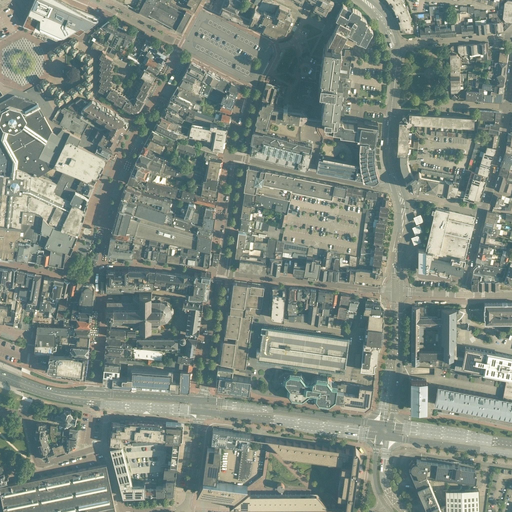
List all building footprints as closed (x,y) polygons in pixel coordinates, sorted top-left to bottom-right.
[(34,0),(23,24),(57,39),(72,31),(79,34),(100,17),(71,5),(61,0),(34,0)] [(170,2),(171,0),(144,0),(139,11),(148,16),(148,14),(149,13),(153,15),(164,21),(177,27),(176,29),(180,31),(181,32),(185,26),(187,21),(192,13),(187,10),(170,2)] [(197,6),(200,1),(198,0),(178,0),(179,2),(190,8),(193,10),(195,10),(195,9),(196,8),(197,6)] [(220,11),(219,12),(231,18),(236,21),(236,20),(248,26),(248,25),(249,23),(262,29),(262,31),(275,37),(277,38),(279,38),(281,38),(283,37),(285,36),(286,35),(287,34),(288,33),(293,22),(295,18),(293,17),(292,16),(291,16),(291,15),(290,14),(290,13),(290,12),(290,11),(290,10),(291,8),(288,7),(273,0),(261,0),(259,6),(253,3),(247,17),(240,14),(237,12),(222,6),(220,11)] [(240,14),(247,17),(253,3),(247,0),(224,0),(222,6),(237,12),(242,1),(245,3),(240,14)] [(297,0),(299,1),(299,0),(302,0),(303,0),(302,0),(312,0),(315,1),(316,3),(314,6),(316,7),(316,8),(316,9),(320,12),(321,10),(323,11),(323,12),(325,13),(328,8),(330,9),(334,2),(330,0),(297,0)] [(387,0),(389,2),(390,1),(393,5),(391,6),(393,9),(394,10),(396,13),(397,13),(400,19),(398,20),(399,23),(399,24),(400,25),(400,29),(402,28),(402,31),(404,31),(407,30),(410,30),(413,30),(412,24),(411,24),(410,19),(411,19),(406,6),(405,6),(403,2),(404,1),(402,0),(387,0)] [(344,37),(346,32),(359,39),(358,40),(365,44),(367,42),(372,33),(372,31),(369,30),(370,27),(369,24),(367,23),(367,22),(365,21),(366,20),(363,18),(363,17),(364,17),(360,15),(361,14),(357,12),(358,11),(359,10),(354,8),(353,7),(352,8),(351,8),(343,4),(335,18),(339,20),(333,32),(331,34),(326,44),(339,46),(340,44),(341,44),(341,42),(341,41),(342,40),(344,37)] [(511,16),(500,15),(499,18),(501,20),(505,24),(508,27),(511,23),(511,17),(511,16)] [(108,21),(102,26),(105,28),(104,30),(105,31),(107,33),(108,31),(111,33),(115,24),(112,22),(110,22),(108,21)] [(116,33),(120,26),(115,24),(111,33),(110,35),(108,38),(111,39),(115,33),(116,33)] [(119,39),(124,28),(120,26),(116,33),(116,34),(115,36),(117,38),(114,42),(115,42),(113,47),(114,47),(119,39)] [(99,36),(103,29),(100,28),(91,35),(97,39),(99,40),(101,37),(99,36)] [(122,38),(124,39),(128,30),(125,29),(124,28),(119,39),(114,47),(116,49),(117,47),(118,44),(119,45),(122,38)] [(125,46),(132,32),(128,30),(124,39),(125,40),(124,41),(125,42),(123,45),(125,46)] [(132,32),(125,46),(128,48),(129,44),(130,44),(131,42),(132,43),(134,43),(138,35),(136,35),(133,33),(132,32)] [(369,43),(376,38),(374,36),(372,33),(367,42),(369,43)] [(69,38),(70,41),(70,44),(72,45),(74,44),(76,45),(79,43),(79,37),(74,35),(69,38)] [(105,51),(108,46),(97,39),(91,35),(88,41),(92,44),(91,46),(101,52),(100,53),(99,54),(99,56),(98,56),(100,57),(101,57),(98,61),(100,62),(101,63),(98,67),(112,75),(110,73),(112,69),(110,68),(112,63),(110,62),(111,61),(112,58),(108,56),(105,54),(106,51),(105,51)] [(62,42),(62,45),(62,48),(64,49),(67,50),(69,49),(72,47),(72,45),(70,44),(70,41),(67,39),(62,42)] [(168,55),(170,51),(166,49),(166,48),(161,46),(152,42),(146,39),(141,48),(145,50),(146,48),(148,50),(146,54),(163,63),(165,59),(168,55)] [(346,96),(348,85),(348,82),(344,82),(341,81),(341,77),(345,77),(349,78),(349,74),(352,50),(345,49),(344,55),(339,55),(340,47),(348,48),(349,45),(346,44),(345,43),(341,41),(341,42),(341,44),(340,44),(339,46),(326,44),(324,44),(322,65),(321,64),(321,65),(319,65),(318,64),(317,64),(317,65),(318,65),(317,69),(316,69),(316,70),(317,70),(316,78),(315,78),(315,79),(317,79),(316,80),(316,83),(315,83),(315,81),(300,79),(300,80),(299,88),(298,97),(299,98),(300,98),(312,104),(311,104),(313,105),(313,104),(317,104),(317,105),(318,105),(322,105),(320,119),(320,123),(320,124),(319,127),(326,128),(329,128),(328,129),(337,131),(338,129),(340,130),(340,132),(343,132),(343,133),(352,134),(352,133),(355,134),(357,125),(357,123),(357,121),(351,120),(342,119),(342,117),(344,117),(346,96)] [(488,60),(488,52),(488,50),(489,50),(488,43),(488,42),(480,43),(481,53),(483,52),(484,60),(485,60),(488,60)] [(62,48),(62,45),(60,44),(55,46),(55,49),(55,52),(57,53),(60,54),(64,52),(64,49),(62,48)] [(78,51),(79,49),(79,46),(76,45),(74,44),(72,45),(72,47),(69,49),(69,52),(74,55),(76,53),(78,51)] [(55,52),(55,49),(53,48),(48,50),(48,56),(52,59),(57,56),(57,53),(55,52)] [(78,51),(76,53),(76,56),(81,59),(83,58),(85,56),(86,53),(86,51),(81,48),(79,49),(78,51)] [(508,62),(509,51),(500,50),(500,53),(496,52),(495,58),(499,58),(499,61),(508,62)] [(163,63),(146,54),(142,51),(138,58),(140,59),(139,61),(141,62),(147,66),(148,63),(159,69),(163,63)] [(85,56),(83,58),(83,60),(86,62),(88,60),(91,62),(93,60),(93,55),(88,52),(86,53),(85,56)] [(129,53),(127,57),(134,61),(136,63),(137,63),(139,64),(140,65),(140,64),(141,62),(139,61),(140,59),(138,58),(129,53)] [(93,64),(91,62),(88,60),(86,62),(83,63),(83,69),(86,70),(89,69),(91,70),(93,69),(93,64)] [(208,69),(207,69),(203,67),(191,61),(190,60),(188,65),(185,70),(185,71),(186,71),(197,77),(213,85),(215,86),(220,76),(219,75),(208,69)] [(159,69),(148,63),(147,66),(141,62),(140,64),(156,74),(159,69)] [(156,74),(140,64),(140,65),(139,64),(136,69),(134,72),(140,75),(143,77),(152,82),(156,74)] [(111,86),(112,85),(110,84),(112,80),(110,79),(112,75),(98,67),(100,68),(101,68),(98,73),(100,73),(101,74),(98,78),(100,79),(101,79),(98,84),(100,84),(101,85),(98,90),(105,94),(106,92),(108,93),(106,94),(106,96),(112,99),(112,100),(112,101),(113,101),(114,102),(119,92),(120,91),(116,89),(115,88),(111,86)] [(89,69),(86,70),(83,71),(83,77),(86,79),(88,77),(91,79),(93,77),(93,72),(91,70),(89,69)] [(209,93),(213,85),(197,77),(186,71),(184,75),(183,77),(193,81),(193,82),(189,89),(197,93),(199,94),(200,93),(207,97),(208,97),(209,93)] [(504,86),(505,77),(488,75),(487,78),(492,79),(491,84),(504,86)] [(213,85),(209,93),(211,94),(213,94),(216,95),(219,88),(222,89),(224,90),(227,91),(228,92),(230,89),(237,93),(240,86),(220,76),(215,86),(213,85)] [(45,87),(47,86),(50,85),(50,82),(50,80),(45,77),(40,80),(40,85),(45,87)] [(88,77),(86,79),(83,80),(83,82),(83,86),(86,87),(88,85),(91,87),(93,86),(93,80),(91,79),(88,77)] [(140,82),(139,85),(140,86),(149,91),(149,90),(148,90),(152,84),(153,83),(153,82),(152,82),(143,77),(143,78),(142,80),(140,82)] [(189,89),(193,82),(182,77),(178,84),(189,89)] [(50,85),(47,86),(47,89),(52,92),(55,90),(57,89),(57,86),(57,84),(52,81),(50,82),(50,85)] [(76,90),(78,91),(81,92),(83,91),(86,89),(86,87),(83,86),(83,82),(81,81),(76,84),(76,86),(76,90)] [(485,93),(485,91),(484,91),(484,90),(482,89),(483,82),(476,81),(476,86),(477,86),(480,87),(480,91),(476,91),(475,100),(481,100),(484,100),(485,93)] [(484,100),(502,102),(504,86),(491,84),(483,82),(482,89),(484,90),(484,91),(485,91),(485,93),(484,100)] [(275,93),(277,86),(274,85),(266,83),(264,89),(264,91),(261,99),(273,103),(275,93)] [(12,165),(13,163),(26,166),(24,170),(37,175),(39,174),(50,169),(68,133),(56,127),(52,120),(52,119),(53,118),(55,114),(43,91),(39,84),(36,85),(24,92),(15,89),(0,97),(0,153),(6,155),(4,162),(12,165)] [(57,86),(57,89),(55,90),(54,93),(57,95),(59,93),(62,95),(64,94),(64,90),(64,88),(59,85),(57,86)] [(76,90),(76,86),(74,85),(69,88),(69,90),(69,94),(71,95),(74,96),(78,94),(78,91),(76,90)] [(86,87),(86,89),(83,91),(83,94),(88,97),(93,94),(93,88),(91,87),(88,85),(86,87)] [(137,91),(135,94),(145,100),(145,99),(149,91),(140,86),(138,89),(137,91)] [(201,97),(178,86),(177,86),(174,93),(190,101),(194,103),(195,103),(198,104),(201,97)] [(286,93),(286,92),(287,87),(285,86),(284,86),(283,90),(282,92),(279,91),(278,94),(275,93),(273,103),(280,105),(282,99),(283,99),(284,99),(284,97),(285,95),(285,94),(286,93)] [(127,97),(122,106),(130,111),(131,111),(132,111),(133,111),(135,111),(138,110),(139,109),(140,109),(145,100),(135,94),(133,93),(131,92),(130,92),(131,91),(131,88),(130,87),(129,88),(128,89),(129,89),(129,91),(130,92),(130,93),(129,95),(127,97)] [(62,95),(62,98),(64,99),(67,100),(71,98),(71,95),(69,94),(69,90),(67,89),(64,90),(64,94),(62,95)] [(224,94),(220,102),(222,103),(222,104),(231,107),(231,106),(232,105),(233,105),(234,102),(236,96),(235,96),(236,93),(237,93),(230,89),(228,92),(227,91),(225,94),(224,94)] [(467,94),(466,99),(467,99),(475,100),(476,91),(467,91),(467,94)] [(122,106),(127,97),(124,95),(122,94),(119,92),(114,102),(122,106)] [(62,98),(62,95),(59,93),(57,95),(55,96),(55,102),(59,104),(64,102),(64,99),(62,98)] [(174,93),(170,99),(187,107),(193,110),(195,103),(194,103),(190,101),(174,93)] [(116,113),(112,111),(110,110),(109,109),(107,108),(105,107),(101,105),(99,103),(97,102),(96,102),(92,100),(88,102),(87,101),(81,97),(63,108),(62,108),(62,110),(62,111),(62,112),(64,108),(103,132),(112,136),(111,137),(117,140),(120,136),(122,133),(122,131),(123,131),(127,124),(128,124),(129,123),(128,120),(126,119),(124,118),(118,115),(118,114),(116,113)] [(193,110),(187,107),(170,99),(166,106),(170,108),(175,111),(182,115),(184,111),(189,114),(188,116),(193,118),(194,118),(195,115),(196,111),(193,110)] [(304,110),(303,110),(293,109),(290,108),(289,106),(287,106),(284,105),(283,107),(281,107),(281,105),(280,105),(273,103),(261,99),(260,105),(259,105),(259,106),(258,109),(258,110),(258,112),(258,111),(255,120),(256,120),(255,122),(254,125),(253,129),(282,136),(284,128),(300,133),(301,129),(302,124),(302,123),(309,119),(309,117),(304,110)] [(230,114),(232,108),(219,103),(217,109),(230,114)] [(64,108),(62,112),(64,113),(64,115),(60,122),(53,118),(52,119),(53,121),(82,135),(99,142),(113,149),(117,140),(111,137),(112,136),(103,132),(64,108)] [(183,118),(165,108),(161,114),(162,115),(170,119),(176,122),(177,120),(182,123),(184,118),(183,118)] [(214,117),(213,121),(228,126),(230,114),(217,109),(214,117)] [(494,119),(495,111),(492,111),(479,110),(478,116),(478,119),(490,119),(494,119)] [(499,124),(501,113),(500,112),(499,112),(495,111),(494,119),(494,123),(490,123),(489,124),(485,124),(485,127),(477,125),(477,131),(482,131),(484,132),(498,135),(498,132),(498,131),(498,129),(499,124)] [(397,154),(400,154),(407,154),(410,154),(410,149),(407,149),(408,138),(411,138),(411,133),(408,133),(409,125),(411,123),(425,124),(426,124),(429,124),(430,124),(435,124),(440,125),(446,125),(452,125),(451,128),(457,128),(457,129),(462,129),(462,126),(468,126),(468,129),(473,130),(473,127),(474,116),(409,112),(409,114),(409,116),(407,116),(406,117),(405,115),(404,115),(403,115),(402,115),(402,116),(402,117),(403,117),(404,119),(402,120),(402,121),(400,121),(399,121),(397,154)] [(189,128),(174,122),(169,120),(161,115),(159,118),(157,122),(170,129),(175,131),(179,132),(186,135),(189,128)] [(364,177),(376,179),(379,176),(376,170),(376,169),(375,163),(374,156),(374,149),(375,142),(374,142),(374,139),(373,139),(373,137),(375,138),(376,132),(377,122),(364,121),(358,120),(357,125),(356,136),(325,132),(320,151),(319,156),(318,157),(317,167),(316,169),(355,176),(355,175),(358,176),(362,177),(364,177)] [(186,135),(179,132),(175,131),(170,129),(157,122),(154,127),(155,128),(155,129),(156,129),(160,131),(161,132),(173,138),(175,138),(176,138),(177,138),(188,138),(190,128),(189,128),(186,135)] [(226,138),(227,133),(227,132),(228,128),(223,127),(217,126),(217,124),(210,123),(210,126),(206,125),(204,125),(202,124),(200,124),(198,123),(196,123),(194,123),(192,122),(190,128),(188,138),(189,138),(192,138),(196,138),(200,139),(203,141),(211,147),(211,148),(215,151),(219,151),(223,150),(224,150),(224,149),(225,148),(225,144),(225,143),(226,139),(226,138)] [(284,128),(282,136),(253,129),(251,142),(252,142),(252,144),(251,144),(301,158),(305,142),(301,141),(300,133),(284,128)] [(95,184),(107,159),(94,152),(77,144),(81,138),(70,132),(62,129),(57,134),(52,132),(51,132),(48,138),(48,139),(44,144),(45,144),(39,157),(54,164),(53,166),(53,167),(64,171),(81,178),(95,184)] [(173,142),(173,141),(152,130),(148,137),(165,144),(168,146),(170,146),(171,147),(172,145),(172,144),(173,142)] [(497,141),(497,136),(498,135),(484,132),(483,135),(486,135),(485,138),(489,139),(497,141)] [(81,138),(77,144),(94,152),(95,151),(109,158),(110,155),(113,149),(99,142),(82,135),(81,138)] [(148,137),(145,144),(153,148),(160,151),(161,151),(165,144),(148,137)] [(301,158),(251,144),(251,145),(252,145),(251,146),(250,152),(251,154),(302,167),(306,168),(306,166),(307,163),(308,164),(312,150),(311,150),(312,144),(309,143),(309,142),(308,142),(308,143),(305,142),(301,158)] [(164,152),(161,151),(160,151),(153,148),(145,144),(144,145),(140,152),(151,157),(157,160),(163,162),(173,165),(175,162),(178,163),(179,158),(164,152)] [(493,154),(495,148),(487,146),(485,152),(493,154)] [(492,160),(493,154),(485,152),(484,151),(482,157),(492,160)] [(511,152),(505,151),(503,159),(511,162),(511,152)] [(192,174),(193,172),(193,171),(173,165),(163,162),(162,163),(151,159),(151,157),(140,152),(138,157),(135,162),(150,168),(155,169),(168,173),(190,180),(191,178),(191,176),(192,174)] [(221,164),(222,160),(217,159),(218,158),(214,157),(209,155),(204,154),(203,156),(205,157),(205,159),(208,159),(207,163),(204,162),(202,169),(206,169),(205,175),(216,177),(218,178),(218,176),(219,176),(220,171),(218,170),(218,169),(220,170),(221,166),(219,165),(219,163),(221,164)] [(408,166),(407,161),(406,161),(406,155),(400,154),(400,157),(397,157),(401,168),(407,180),(405,181),(408,185),(413,189),(414,188),(418,189),(424,190),(437,193),(443,194),(450,195),(452,182),(446,180),(445,182),(420,177),(420,176),(420,175),(421,173),(419,172),(418,174),(417,173),(412,176),(410,172),(408,166)] [(490,165),(492,160),(482,157),(480,162),(490,165)] [(511,162),(503,159),(501,166),(510,169),(510,168),(511,168),(511,162)] [(489,170),(490,165),(480,162),(477,161),(476,166),(479,167),(489,170)] [(132,169),(131,173),(145,179),(146,179),(152,181),(154,176),(157,177),(158,174),(166,177),(168,173),(155,169),(150,168),(135,162),(134,164),(132,169)] [(292,190),(295,175),(265,169),(261,168),(249,166),(247,167),(246,172),(247,172),(246,179),(245,181),(244,188),(244,189),(245,189),(265,194),(274,196),(285,199),(290,200),(292,190)] [(487,175),(489,170),(479,167),(477,172),(487,175)] [(509,170),(505,168),(500,167),(498,174),(507,177),(511,178),(511,173),(508,172),(509,170)] [(57,183),(38,176),(37,175),(24,170),(21,169),(21,173),(17,172),(17,175),(16,175),(16,176),(16,177),(17,178),(18,178),(19,178),(20,178),(23,178),(22,187),(30,188),(70,207),(69,209),(68,211),(29,192),(22,192),(21,194),(15,193),(11,226),(8,226),(5,226),(10,185),(7,184),(7,183),(8,177),(8,176),(10,177),(11,171),(0,169),(0,255),(1,256),(2,256),(5,256),(8,257),(9,257),(13,257),(13,256),(14,252),(15,245),(16,237),(20,234),(23,209),(36,211),(37,211),(38,211),(39,211),(41,213),(43,216),(49,222),(53,224),(57,225),(67,230),(77,235),(78,233),(83,219),(83,218),(84,218),(84,216),(85,214),(85,213),(86,208),(70,201),(55,194),(55,192),(54,192),(57,183)] [(94,185),(95,184),(81,178),(64,171),(57,183),(66,187),(75,191),(89,198),(94,185)] [(487,175),(477,172),(471,171),(470,173),(469,176),(486,181),(486,180),(488,175),(487,175)] [(145,179),(131,173),(127,182),(132,184),(132,183),(136,185),(149,190),(170,196),(175,197),(177,188),(152,181),(146,179),(145,179)] [(217,187),(218,179),(216,179),(216,177),(205,175),(205,178),(202,178),(203,176),(198,174),(197,178),(196,182),(197,183),(201,184),(217,188),(217,187)] [(511,180),(506,179),(507,177),(498,174),(497,179),(509,183),(511,183),(511,180)] [(295,175),(292,190),(305,193),(308,178),(305,178),(306,177),(303,177),(302,177),(300,176),(299,176),(297,175),(297,176),(295,175)] [(485,183),(486,181),(469,176),(468,181),(484,186),(484,184),(485,184),(485,183)] [(308,178),(305,193),(317,195),(318,195),(321,181),(319,180),(316,179),(316,180),(313,179),(313,178),(310,178),(310,179),(308,178)] [(509,183),(497,179),(495,184),(508,187),(509,183)] [(453,182),(452,182),(450,195),(456,196),(456,194),(464,196),(463,198),(468,199),(470,193),(465,191),(457,189),(459,181),(453,180),(453,182)] [(321,181),(318,195),(332,198),(333,193),(335,183),(334,183),(332,183),(332,182),(330,182),(330,183),(329,182),(326,182),(326,181),(323,181),(321,181)] [(483,188),(484,186),(468,181),(466,186),(483,191),(483,190),(484,188),(483,188)] [(89,198),(75,191),(66,187),(57,183),(54,192),(55,192),(55,194),(70,201),(86,208),(89,198)] [(170,205),(172,199),(165,197),(145,192),(127,185),(128,183),(126,183),(125,186),(124,186),(124,187),(124,188),(122,194),(123,194),(165,209),(173,212),(173,210),(170,209),(171,206),(170,205)] [(347,185),(341,184),(335,183),(333,193),(339,194),(345,196),(347,186),(347,185)] [(196,186),(194,191),(196,191),(195,193),(201,195),(208,197),(217,199),(218,190),(216,189),(217,188),(201,184),(200,189),(198,188),(199,187),(196,186)] [(508,187),(495,184),(494,188),(499,190),(506,192),(508,187)] [(482,193),(483,191),(466,186),(465,191),(470,193),(481,196),(481,195),(482,195),(482,194),(482,193)] [(364,198),(365,191),(362,190),(363,189),(358,188),(355,200),(355,202),(354,204),(357,205),(359,197),(364,198)] [(255,204),(262,206),(265,194),(245,189),(243,202),(254,205),(255,204)] [(193,201),(195,193),(194,193),(190,192),(183,190),(182,194),(181,198),(184,199),(186,200),(193,202),(193,201)] [(369,204),(369,208),(372,209),(373,199),(376,200),(377,192),(372,191),(369,204)] [(216,206),(217,199),(208,197),(201,195),(195,193),(193,201),(200,203),(200,202),(216,206)] [(505,196),(502,195),(493,193),(491,198),(504,202),(505,196)] [(174,216),(175,213),(173,212),(165,209),(123,194),(122,194),(122,197),(118,208),(154,220),(163,223),(164,221),(171,224),(174,216)] [(276,209),(276,210),(282,211),(285,199),(274,196),(271,208),(276,209)] [(181,206),(180,208),(180,209),(181,209),(183,210),(184,209),(185,210),(184,211),(182,212),(183,214),(185,214),(181,213),(181,215),(192,218),(195,204),(194,204),(189,202),(188,204),(187,204),(185,205),(186,207),(185,208),(184,207),(182,206),(182,205),(181,206)] [(258,206),(254,205),(243,202),(243,203),(242,206),(242,209),(254,212),(254,211),(257,212),(258,208),(258,206)] [(192,218),(192,219),(202,225),(203,226),(213,228),(214,228),(214,223),(214,221),(215,221),(215,216),(205,214),(205,213),(202,213),(202,212),(201,212),(201,211),(199,210),(200,205),(199,205),(198,205),(197,205),(195,204),(192,218)] [(215,216),(215,210),(214,208),(200,205),(199,210),(201,211),(201,212),(202,212),(202,213),(205,213),(205,214),(215,216)] [(262,207),(258,206),(258,208),(257,212),(254,211),(254,212),(242,209),(241,216),(251,218),(257,219),(263,220),(264,215),(262,215),(262,212),(261,212),(262,207)] [(437,207),(436,210),(434,209),(433,214),(426,247),(425,249),(418,249),(418,253),(418,256),(418,257),(418,260),(418,261),(418,264),(418,265),(418,268),(418,269),(419,269),(425,269),(427,270),(428,269),(430,270),(449,274),(450,274),(451,270),(450,270),(450,269),(461,271),(460,272),(462,272),(465,258),(470,237),(473,223),(475,216),(443,209),(437,207)] [(211,251),(212,238),(185,229),(171,225),(163,223),(154,220),(118,208),(117,210),(112,229),(126,233),(129,233),(129,234),(134,235),(146,238),(150,239),(157,240),(161,241),(169,243),(181,245),(188,247),(198,249),(198,248),(205,250),(211,251)] [(35,212),(37,211),(36,211),(23,209),(20,234),(16,237),(15,245),(14,252),(13,256),(15,256),(15,257),(16,257),(16,258),(28,260),(28,259),(30,245),(32,231),(33,223),(35,212)] [(487,210),(486,215),(498,218),(499,214),(496,213),(496,212),(492,211),(488,210),(487,210)] [(39,242),(39,239),(40,233),(43,216),(41,213),(39,211),(38,211),(37,211),(35,212),(33,223),(32,231),(30,245),(28,259),(36,261),(38,250),(39,242)] [(192,218),(181,215),(175,213),(174,216),(171,224),(171,225),(185,229),(212,238),(213,231),(203,228),(204,226),(202,225),(192,219),(192,218)] [(420,213),(413,216),(416,223),(423,220),(420,213)] [(431,221),(428,214),(425,216),(424,214),(422,215),(422,217),(420,218),(422,224),(431,221)] [(40,233),(39,239),(46,241),(46,242),(45,245),(48,247),(51,248),(51,250),(49,263),(52,263),(53,265),(55,264),(58,264),(64,265),(64,261),(65,261),(66,259),(66,258),(67,257),(68,256),(69,255),(71,254),(70,253),(74,245),(73,245),(74,244),(75,245),(76,242),(75,242),(78,235),(77,235),(67,230),(57,225),(53,224),(49,222),(43,216),(40,233)] [(274,232),(276,223),(263,220),(261,228),(274,232)] [(240,221),(238,229),(239,229),(243,229),(249,230),(249,231),(255,232),(256,223),(251,222),(244,221),(244,222),(240,221)] [(496,226),(496,223),(485,221),(484,226),(494,228),(498,229),(498,226),(496,226)] [(419,223),(412,226),(415,233),(422,230),(419,223)] [(484,226),(483,231),(494,233),(496,234),(496,233),(499,234),(500,231),(500,229),(498,229),(494,228),(484,226)] [(145,243),(145,240),(146,238),(134,235),(129,234),(112,230),(110,236),(132,241),(143,243),(145,243)] [(246,234),(246,232),(238,231),(237,239),(238,239),(254,241),(255,235),(246,234)] [(495,239),(496,234),(494,233),(483,231),(481,236),(490,238),(495,239)] [(418,233),(410,236),(413,243),(421,240),(418,233)] [(132,249),(132,241),(110,236),(110,237),(109,245),(106,244),(104,257),(118,258),(118,255),(129,256),(130,257),(132,257),(133,249),(132,249)] [(494,240),(495,239),(490,238),(481,236),(480,241),(494,244),(500,244),(505,245),(505,243),(502,243),(502,242),(494,240)] [(307,257),(308,247),(308,246),(309,246),(298,244),(282,241),(277,240),(268,238),(268,243),(267,246),(267,250),(266,254),(266,255),(266,257),(265,264),(266,264),(266,265),(267,265),(267,268),(266,272),(266,273),(273,273),(279,274),(279,273),(280,269),(280,264),(282,264),(283,256),(283,251),(293,252),(293,256),(294,256),(306,258),(307,257)] [(42,262),(45,245),(46,242),(46,241),(39,239),(39,242),(38,250),(36,261),(42,262)] [(144,252),(144,257),(151,258),(153,244),(156,245),(157,240),(150,239),(148,246),(148,248),(145,248),(144,252)] [(262,242),(254,241),(238,239),(237,239),(236,246),(237,246),(267,250),(267,246),(268,243),(262,242)] [(151,258),(158,259),(161,241),(157,240),(156,245),(153,244),(151,258)] [(141,257),(143,243),(132,241),(132,249),(133,249),(132,257),(133,257),(134,257),(140,258),(141,257)] [(167,260),(169,243),(161,241),(158,259),(167,260)] [(180,262),(181,245),(169,243),(167,260),(168,260),(168,261),(169,261),(169,260),(180,262)] [(45,245),(42,262),(42,261),(48,262),(48,263),(49,263),(51,250),(48,249),(48,247),(45,245)] [(186,263),(188,247),(181,245),(180,262),(186,263)] [(266,254),(267,250),(237,246),(236,246),(236,247),(236,251),(235,256),(240,257),(240,254),(242,254),(266,257),(266,255),(266,254)] [(195,264),(198,249),(188,247),(186,263),(195,264)] [(198,249),(195,264),(203,265),(205,251),(205,250),(198,248),(198,249)] [(326,278),(327,271),(326,271),(326,270),(328,263),(330,251),(325,250),(324,255),(322,265),(321,264),(321,267),(320,267),(319,277),(326,278)] [(332,279),(333,268),(335,258),(335,257),(340,257),(340,253),(330,251),(328,263),(326,270),(326,271),(327,271),(326,278),(332,279)] [(492,254),(489,254),(478,251),(477,256),(485,258),(491,259),(492,254)] [(265,264),(266,257),(242,254),(240,254),(240,257),(238,269),(265,272),(266,265),(266,264),(265,264)] [(346,267),(346,271),(346,281),(354,281),(354,280),(356,270),(355,270),(355,268),(356,268),(357,256),(350,255),(349,267),(346,267)] [(294,256),(291,273),(293,273),(293,274),(298,275),(299,264),(305,265),(306,258),(294,256)] [(490,264),(491,259),(485,258),(477,256),(476,261),(484,263),(487,263),(488,264),(490,264)] [(312,258),(307,257),(306,258),(305,265),(303,275),(307,276),(318,277),(321,259),(312,257),(312,258)] [(473,272),(483,274),(484,275),(489,275),(491,276),(494,276),(503,278),(503,277),(506,268),(495,266),(487,265),(484,264),(476,262),(475,265),(477,266),(474,269),(473,272)] [(359,268),(355,268),(355,270),(356,270),(354,280),(354,281),(357,281),(358,282),(359,282),(360,282),(361,282),(363,282),(372,283),(373,284),(374,284),(376,284),(377,284),(378,284),(379,284),(380,283),(381,283),(381,282),(381,281),(383,272),(380,272),(380,269),(381,266),(373,265),(359,263),(359,268)] [(143,281),(144,270),(143,269),(142,270),(141,269),(140,270),(139,269),(136,271),(135,268),(132,270),(132,268),(129,269),(128,269),(128,275),(128,281),(143,281)] [(15,287),(17,270),(17,269),(12,269),(11,279),(11,281),(11,283),(10,287),(10,289),(9,291),(9,294),(7,294),(7,296),(7,299),(6,302),(12,303),(12,308),(15,308),(16,299),(13,298),(15,287)] [(107,281),(128,281),(128,275),(128,269),(122,269),(115,269),(107,269),(107,275),(107,281)] [(26,285),(28,272),(17,270),(15,287),(13,298),(16,299),(18,299),(21,284),(26,285)] [(149,270),(148,279),(155,280),(156,271),(149,270)] [(154,283),(154,289),(157,289),(159,289),(162,271),(156,271),(155,280),(154,283)] [(166,290),(168,272),(162,271),(159,289),(166,290)] [(185,295),(185,296),(194,297),(195,297),(201,297),(204,297),(205,297),(207,298),(208,298),(208,297),(208,295),(208,294),(209,291),(209,288),(209,285),(210,285),(210,282),(210,279),(211,276),(211,275),(211,273),(211,272),(208,272),(207,272),(205,272),(204,271),(201,271),(201,272),(200,273),(194,272),(194,276),(194,278),(193,290),(186,290),(185,295)] [(30,298),(34,274),(34,273),(33,273),(33,274),(29,273),(29,272),(28,272),(26,285),(21,284),(18,299),(17,301),(20,301),(22,294),(25,294),(25,296),(26,297),(28,297),(30,298)] [(172,290),(174,273),(168,272),(166,290),(169,290),(172,290)] [(485,290),(485,281),(484,281),(484,275),(483,274),(473,272),(471,281),(471,290),(485,290)] [(174,273),(172,290),(178,290),(180,274),(174,273)] [(40,275),(34,274),(30,298),(28,297),(26,307),(26,308),(33,309),(33,311),(34,311),(40,275)] [(186,290),(188,275),(180,274),(178,290),(182,290),(186,290)] [(51,300),(54,278),(49,277),(44,276),(42,292),(41,299),(41,300),(39,309),(45,310),(49,311),(50,304),(51,300)] [(501,284),(501,283),(503,278),(494,276),(491,276),(491,281),(491,290),(498,290),(498,284),(501,284)] [(61,294),(64,280),(54,278),(51,300),(49,311),(48,317),(56,318),(57,313),(60,297),(60,296),(60,294),(61,294)] [(68,292),(70,281),(64,280),(61,294),(60,294),(60,296),(60,297),(57,313),(56,318),(64,318),(65,312),(66,304),(67,298),(67,296),(68,292)] [(80,297),(80,294),(83,281),(78,280),(77,282),(75,293),(74,295),(74,297),(73,306),(73,308),(76,308),(77,307),(78,303),(80,297)] [(75,293),(77,282),(70,281),(68,292),(67,296),(67,298),(66,304),(65,312),(64,318),(68,318),(71,318),(73,308),(73,306),(74,297),(74,295),(75,293)] [(93,283),(92,283),(83,281),(80,294),(80,297),(78,303),(77,307),(92,308),(94,287),(94,286),(94,285),(94,284),(93,283)] [(153,289),(153,282),(143,281),(128,281),(107,281),(107,283),(104,283),(104,293),(110,293),(111,292),(111,290),(153,289)] [(264,285),(254,284),(234,281),(230,304),(231,304),(230,311),(228,311),(224,334),(225,334),(224,339),(222,339),(219,361),(221,361),(220,365),(226,365),(231,367),(239,368),(245,369),(253,315),(259,316),(260,308),(261,308),(264,291),(263,291),(264,285)] [(285,293),(286,287),(283,286),(283,287),(274,286),(273,285),(272,286),(272,287),(273,287),(271,314),(271,315),(271,316),(272,317),(273,317),(280,319),(283,319),(285,296),(286,296),(286,293),(285,293)] [(296,303),(296,299),(296,293),(296,288),(289,287),(289,292),(287,309),(288,309),(288,313),(297,313),(296,303)] [(303,296),(302,300),(304,300),(304,301),(303,307),(309,307),(311,289),(303,288),(303,296)] [(314,323),(317,302),(314,302),(316,289),(311,289),(309,307),(308,314),(307,322),(314,323)] [(314,323),(314,324),(321,326),(321,323),(322,315),(318,314),(318,307),(323,307),(325,291),(319,290),(318,295),(318,298),(317,302),(314,323)] [(330,311),(330,308),(332,291),(325,291),(323,307),(322,315),(321,323),(328,324),(329,316),(329,311),(330,311)] [(173,309),(172,307),(171,307),(170,306),(170,297),(156,295),(155,294),(155,295),(151,295),(151,294),(152,293),(151,292),(151,293),(140,293),(139,292),(139,293),(140,294),(140,295),(138,295),(137,294),(136,294),(135,295),(133,295),(132,295),(133,296),(120,296),(120,299),(119,297),(118,296),(116,296),(115,297),(108,297),(107,298),(107,299),(107,300),(106,300),(106,301),(107,301),(107,306),(106,306),(106,307),(105,307),(105,308),(106,308),(106,314),(105,314),(105,315),(106,315),(106,316),(107,316),(107,321),(106,321),(106,322),(107,322),(107,323),(107,324),(109,325),(113,325),(114,324),(114,323),(115,323),(115,325),(116,326),(118,326),(119,325),(119,323),(120,323),(120,322),(126,322),(126,323),(127,323),(127,322),(133,322),(133,326),(132,327),(133,327),(135,327),(136,328),(137,328),(138,327),(140,327),(140,328),(139,329),(140,329),(151,329),(152,329),(151,328),(154,328),(154,329),(154,328),(157,328),(157,329),(157,328),(160,328),(160,329),(161,328),(160,328),(160,323),(161,323),(162,322),(162,321),(166,320),(167,321),(167,320),(167,319),(171,315),(172,315),(172,314),(173,313),(173,309)] [(349,299),(350,294),(341,293),(337,316),(345,317),(345,316),(349,299)] [(21,328),(22,322),(22,321),(22,320),(24,317),(26,308),(26,307),(28,297),(26,297),(25,296),(25,294),(22,294),(20,301),(17,301),(14,322),(13,325),(14,326),(14,327),(15,327),(16,328),(21,328)] [(383,317),(383,310),(384,306),(380,302),(377,302),(375,301),(374,301),(373,301),(372,299),(371,299),(370,298),(369,298),(367,298),(367,301),(365,301),(365,306),(364,306),(364,308),(363,311),(369,311),(367,326),(365,326),(383,328),(383,327),(382,327),(384,317),(383,317)] [(202,302),(203,301),(183,299),(183,300),(182,305),(182,306),(182,307),(182,309),(189,310),(186,332),(198,334),(199,327),(201,309),(202,309),(203,302),(202,302)] [(356,312),(359,300),(349,299),(345,316),(348,316),(349,314),(349,311),(356,312)] [(511,322),(511,302),(507,303),(502,303),(484,303),(484,308),(484,309),(484,318),(484,323),(511,322)] [(438,345),(423,345),(423,328),(438,329),(438,317),(424,317),(424,306),(412,306),(412,309),(411,309),(411,312),(412,312),(411,363),(419,363),(419,361),(423,361),(423,357),(438,357),(438,345)] [(91,319),(92,308),(77,307),(76,308),(73,308),(71,318),(91,319)] [(460,311),(460,309),(457,309),(457,308),(456,308),(455,308),(451,308),(447,308),(442,308),(441,308),(438,308),(438,317),(438,329),(438,345),(438,357),(443,357),(453,358),(453,350),(456,350),(456,342),(456,337),(456,336),(458,336),(458,331),(457,331),(456,331),(456,326),(457,326),(457,325),(456,325),(456,320),(457,320),(458,319),(460,318),(461,316),(462,315),(463,313),(460,311)] [(91,327),(91,319),(71,318),(68,318),(64,318),(64,326),(69,326),(72,326),(76,326),(91,327)] [(90,335),(90,328),(76,327),(76,326),(72,326),(69,326),(64,326),(38,325),(37,332),(54,333),(60,334),(70,334),(90,335)] [(349,338),(286,330),(285,329),(275,328),(268,327),(263,326),(262,331),(258,359),(344,371),(349,338)] [(382,342),(383,328),(365,326),(364,341),(365,341),(378,342),(382,342)] [(127,337),(127,334),(127,330),(107,329),(106,336),(127,337)] [(56,334),(54,334),(54,333),(37,332),(36,332),(36,334),(36,340),(35,341),(36,345),(35,344),(35,345),(53,345),(53,344),(55,344),(56,334)] [(182,333),(182,335),(137,335),(137,339),(133,339),(133,346),(138,346),(162,349),(188,353),(194,353),(196,335),(182,333)] [(70,343),(70,334),(60,334),(59,345),(65,345),(69,345),(69,343),(70,343)] [(89,344),(90,335),(70,334),(70,343),(89,344)] [(120,344),(120,339),(106,338),(106,345),(128,347),(132,348),(132,344),(122,343),(122,344),(120,344)] [(378,342),(365,341),(365,343),(363,343),(361,362),(360,369),(374,371),(375,363),(376,364),(377,360),(380,345),(378,345),(377,344),(377,342),(378,342)] [(53,353),(53,349),(56,349),(56,344),(55,344),(53,344),(53,345),(35,345),(34,353),(35,353),(36,354),(44,354),(53,354),(53,353)] [(65,345),(65,354),(88,356),(89,347),(84,347),(73,346),(69,345),(65,345)] [(137,348),(132,348),(128,347),(106,345),(105,353),(110,353),(123,354),(123,356),(139,357),(148,358),(160,359),(162,359),(163,351),(148,349),(143,349),(137,348)] [(511,355),(480,349),(465,346),(461,366),(471,368),(470,373),(490,375),(489,375),(511,379),(511,355)] [(193,362),(194,354),(177,352),(175,352),(174,361),(193,362)] [(48,366),(48,368),(52,369),(51,373),(85,377),(87,364),(88,364),(88,363),(88,361),(88,356),(65,354),(53,353),(53,354),(36,354),(37,356),(49,356),(48,365),(48,366)] [(120,357),(120,355),(105,354),(104,361),(109,362),(109,361),(120,362),(121,362),(128,363),(137,364),(142,364),(144,364),(145,362),(127,360),(127,357),(120,357)] [(193,362),(174,361),(165,360),(162,360),(162,359),(160,359),(159,366),(181,368),(192,369),(193,362)] [(192,375),(192,370),(192,369),(181,368),(159,366),(144,364),(142,364),(137,364),(128,363),(127,376),(120,376),(119,376),(103,374),(103,375),(102,375),(101,376),(101,380),(102,381),(103,381),(103,383),(104,384),(131,386),(132,385),(132,384),(140,385),(142,385),(150,386),(150,385),(152,385),(152,386),(160,386),(161,386),(170,387),(171,389),(188,390),(189,389),(190,380),(191,376),(190,376),(190,375),(192,375)] [(119,376),(120,369),(104,367),(103,374),(119,376)] [(249,391),(251,378),(236,376),(232,375),(233,369),(220,367),(218,367),(216,380),(217,380),(218,380),(218,383),(217,387),(220,387),(223,387),(223,390),(224,390),(229,390),(234,391),(248,393),(249,391)] [(411,379),(411,408),(426,408),(434,408),(435,403),(511,417),(511,400),(473,393),(473,392),(476,377),(449,372),(445,367),(435,367),(435,375),(411,375),(411,379)] [(335,400),(338,378),(284,371),(282,387),(287,393),(280,397),(307,401),(308,401),(313,402),(334,405),(335,400)] [(370,404),(373,387),(341,382),(341,384),(337,383),(335,400),(339,400),(339,402),(341,405),(350,406),(350,408),(356,409),(356,407),(365,408),(370,404)] [(77,416),(76,416),(73,415),(73,414),(72,414),(72,413),(71,412),(70,412),(70,411),(65,410),(64,410),(63,411),(62,411),(62,412),(61,412),(60,413),(58,413),(58,412),(57,412),(50,411),(49,417),(52,418),(52,420),(61,422),(62,423),(62,424),(62,423),(67,424),(67,425),(68,425),(68,424),(69,424),(70,423),(71,423),(71,422),(72,421),(75,422),(75,423),(76,423),(76,422),(75,422),(76,416),(77,417),(77,416)] [(111,438),(110,443),(112,443),(112,444),(111,444),(111,447),(122,444),(125,444),(126,438),(123,438),(123,433),(160,436),(165,436),(165,435),(166,423),(134,420),(134,422),(125,421),(125,423),(120,422),(119,422),(117,422),(116,421),(116,422),(112,422),(111,438)] [(165,436),(165,440),(172,440),(180,440),(180,439),(182,439),(183,432),(183,424),(183,422),(182,422),(166,421),(166,423),(165,435),(165,436)] [(63,434),(62,436),(67,436),(69,437),(77,438),(79,428),(70,427),(70,429),(68,429),(68,430),(63,429),(63,434)] [(36,435),(35,435),(36,438),(37,438),(45,435),(45,433),(45,429),(36,428),(36,432),(36,435)] [(249,444),(250,436),(250,433),(239,432),(235,431),(233,431),(219,429),(218,429),(215,428),(213,428),(211,441),(215,442),(219,443),(242,446),(249,447),(249,444)] [(45,435),(37,438),(37,439),(37,440),(38,443),(47,440),(46,437),(48,436),(50,435),(49,434),(47,434),(45,435)] [(52,434),(50,434),(53,442),(52,443),(53,444),(52,444),(52,446),(56,455),(66,451),(65,450),(64,447),(63,444),(63,443),(58,445),(57,442),(56,439),(56,434),(52,434)] [(60,435),(60,440),(67,441),(67,443),(63,443),(62,443),(63,443),(63,444),(64,447),(65,450),(67,450),(67,452),(75,448),(77,438),(69,437),(67,436),(62,436),(61,435),(60,435)] [(344,451),(344,450),(336,447),(337,448),(336,449),(329,446),(330,447),(329,448),(322,445),(322,446),(323,446),(322,447),(315,444),(315,445),(316,445),(315,446),(308,443),(308,444),(308,445),(300,442),(300,443),(301,443),(301,444),(293,441),(293,442),(294,442),(293,443),(286,440),(286,441),(287,441),(286,442),(283,441),(279,439),(279,440),(279,441),(276,441),(277,439),(265,437),(265,438),(266,438),(267,438),(281,453),(281,454),(281,455),(341,463),(337,495),(339,496),(338,503),(339,504),(339,505),(341,507),(345,511),(345,510),(351,511),(352,507),(353,497),(355,487),(356,477),(357,468),(358,468),(357,468),(358,466),(358,464),(358,462),(358,461),(358,459),(359,459),(359,453),(359,452),(359,451),(359,450),(358,449),(357,448),(356,447),(355,446),(355,447),(354,447),(354,448),(353,449),(353,451),(353,452),(348,452),(344,451)] [(50,445),(50,444),(48,440),(47,440),(38,443),(39,447),(40,446),(41,448),(50,445)] [(221,448),(218,448),(219,443),(215,442),(214,447),(210,447),(207,446),(207,454),(204,469),(204,475),(203,480),(216,482),(217,477),(217,472),(221,448)] [(50,445),(41,448),(41,450),(42,454),(53,450),(51,446),(52,446),(52,444),(53,444),(52,443),(50,444),(50,445)] [(111,447),(110,447),(123,496),(124,496),(128,495),(128,496),(129,495),(133,495),(135,495),(139,495),(140,495),(144,495),(145,495),(145,487),(145,483),(145,481),(143,481),(143,483),(145,483),(145,484),(143,484),(141,484),(141,485),(137,485),(135,485),(132,485),(130,485),(127,486),(127,484),(128,484),(128,483),(130,482),(129,480),(130,480),(130,478),(129,476),(128,473),(128,471),(127,468),(127,466),(126,466),(125,463),(126,463),(124,456),(123,457),(123,453),(123,451),(122,450),(121,449),(122,448),(121,446),(121,445),(122,445),(123,446),(125,446),(124,444),(122,445),(122,444),(111,447)] [(56,455),(52,446),(51,446),(53,450),(42,454),(43,458),(43,457),(44,459),(56,455)] [(171,454),(171,456),(171,459),(178,459),(178,456),(179,447),(172,446),(172,452),(171,454)] [(347,462),(266,451),(263,475),(241,491),(241,505),(249,505),(249,506),(271,506),(316,506),(326,506),(327,506),(328,507),(341,507),(347,462)] [(411,473),(408,474),(412,482),(415,489),(429,483),(426,476),(428,474),(435,475),(437,459),(421,457),(420,460),(417,459),(416,461),(415,461),(414,461),(413,462),(412,463),(411,463),(411,464),(411,465),(411,466),(411,467),(411,468),(409,469),(411,473)] [(0,459),(0,484),(7,482),(6,479),(6,478),(8,478),(9,478),(9,477),(8,475),(7,475),(5,476),(4,473),(4,472),(3,468),(0,459)] [(251,475),(253,460),(247,459),(245,474),(251,475)] [(454,461),(437,459),(435,475),(451,477),(452,478),(453,478),(454,478),(455,478),(456,478),(475,480),(476,473),(474,472),(475,464),(458,462),(458,463),(453,463),(454,461)] [(116,511),(106,464),(0,485),(0,488),(4,509),(0,509),(0,511),(116,511)] [(164,468),(164,476),(167,476),(167,478),(175,479),(176,477),(177,466),(170,466),(168,466),(168,468),(164,468)] [(156,484),(156,495),(172,495),(174,495),(175,487),(175,479),(167,478),(167,479),(166,479),(166,483),(163,483),(163,485),(156,485),(156,484)] [(247,487),(247,486),(216,482),(203,480),(202,484),(201,484),(199,486),(198,489),(197,490),(197,492),(199,492),(201,492),(202,492),(234,497),(236,495),(241,491),(243,490),(241,489),(241,486),(247,487)] [(145,487),(145,495),(156,495),(156,484),(156,482),(151,482),(151,481),(145,481),(145,487)] [(440,507),(432,489),(429,483),(415,489),(418,496),(419,499),(422,498),(427,510),(427,511),(445,511),(446,505),(440,507)] [(478,511),(478,489),(445,490),(446,502),(446,505),(445,511),(478,511)]
